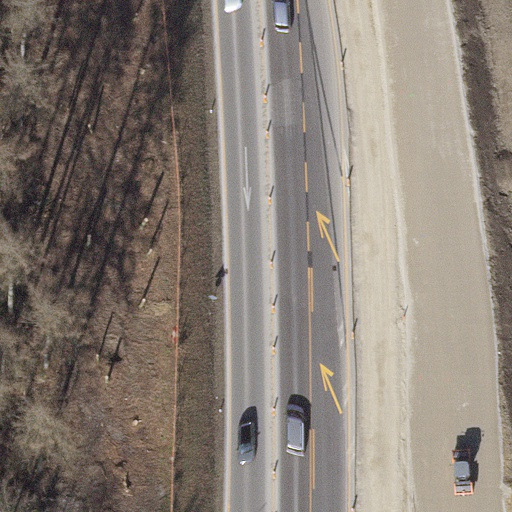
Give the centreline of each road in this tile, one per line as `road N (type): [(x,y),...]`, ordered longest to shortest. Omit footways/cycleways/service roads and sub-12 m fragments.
road 1 (primary): [(403,511),(347,0)]
road 2 (primary): [(239,0),(250,511)]
